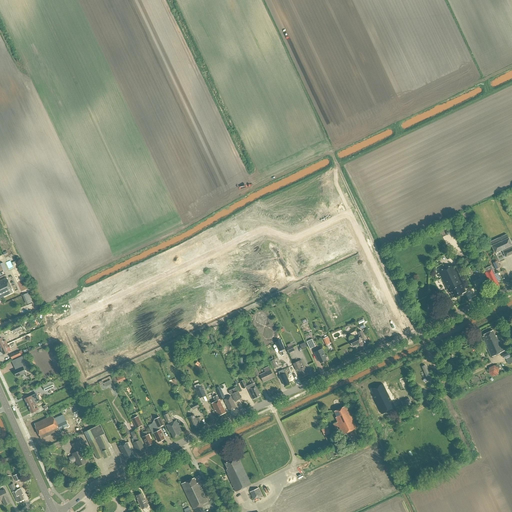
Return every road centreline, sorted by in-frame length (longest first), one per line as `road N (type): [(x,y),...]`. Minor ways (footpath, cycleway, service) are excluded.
road 1 (residential): [(61,322),(262,229),(291,239),(348,212),(407,336)]
road 2 (tertiary): [(59,511),(95,483),(407,336)]
road 3 (track): [(330,152),(79,277),(69,295),(77,315)]
road 4 (track): [(330,152),(511,66)]
road 5 (primary): [(54,511),(0,393)]
